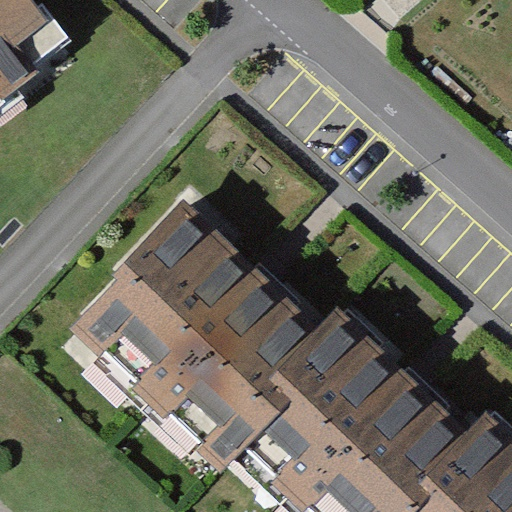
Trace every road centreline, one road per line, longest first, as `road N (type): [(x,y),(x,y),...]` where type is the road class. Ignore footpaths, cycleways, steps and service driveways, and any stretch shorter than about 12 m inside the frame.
road 1 (residential): [(271,1),(0,287)]
road 2 (residential): [(271,1),(511,217)]
